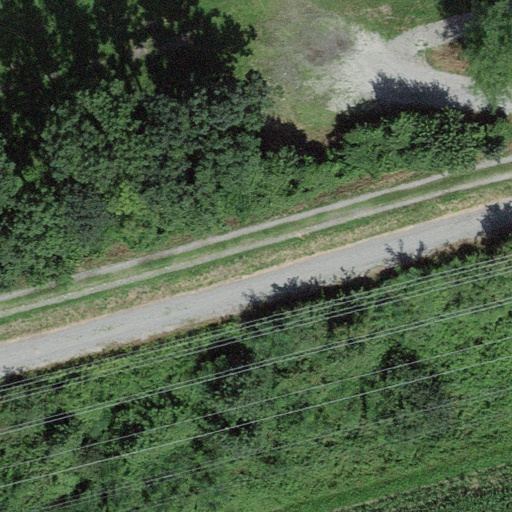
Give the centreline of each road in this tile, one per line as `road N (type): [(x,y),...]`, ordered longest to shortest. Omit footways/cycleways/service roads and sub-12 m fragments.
road 1 (track): [(511,241),(0,377)]
road 2 (track): [(0,334),(511,200)]
road 3 (track): [(315,0),(346,38),(401,72),(511,97)]
road 4 (track): [(378,58),(511,14)]
